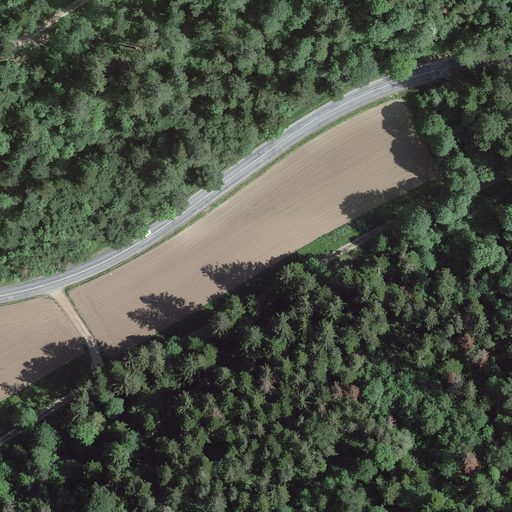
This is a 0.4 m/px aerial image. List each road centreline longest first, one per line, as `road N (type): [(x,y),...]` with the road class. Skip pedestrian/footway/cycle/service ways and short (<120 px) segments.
road 1 (track): [(511,174),(388,225),(0,444)]
road 2 (secondary): [(511,58),(447,67),(362,95),(120,255),(0,297)]
road 3 (track): [(390,511),(511,473)]
